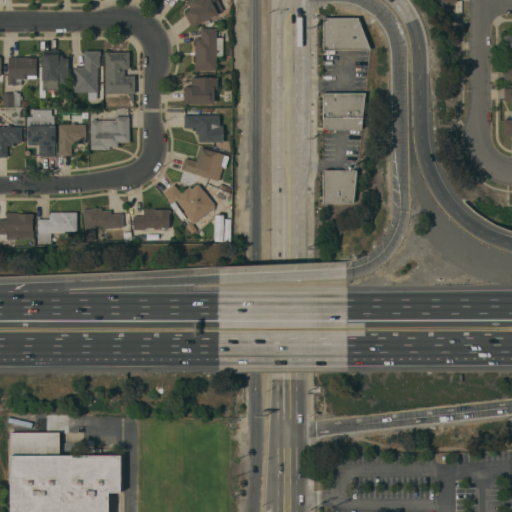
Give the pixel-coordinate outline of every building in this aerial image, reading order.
[(217,0),(223,10),(196,24),(196,25),(191,27),(184,13),(187,12),(187,11),(189,10),(188,8),(190,7),(186,0),(217,0)] [(323,17),(357,17),(369,50),(323,50),(323,19),(323,17)] [(216,37),(222,37),(222,56),(216,56),(216,70),(198,70),(198,71),(195,71),(194,38),(200,38),(200,27),(204,27),(204,28),(216,28),(216,37)] [(511,60),(503,60),(503,35),(511,35),(511,60)] [(68,84),(56,84),(57,90),(41,90),(41,50),(58,50),(58,53),(62,57),(62,58),(68,58),(68,84)] [(83,66),(83,50),(100,50),(100,55),(99,55),(99,67),(97,67),(97,92),(73,92),(74,72),(73,72),(73,66),(83,66)] [(129,51),(129,69),(127,69),(127,75),(134,75),(134,93),(105,93),(104,52),(129,51)] [(7,75),(8,75),(8,57),(27,57),(36,57),(36,78),(21,78),(21,85),(16,85),(16,84),(7,84),(7,75)] [(511,82),(511,64),(503,64),(503,82),(511,82)] [(217,78),(217,88),(213,88),(213,103),(183,103),(183,86),(188,86),(188,83),(191,83),(191,78),(217,78)] [(511,100),(504,100),(503,88),(511,87),(511,100)] [(13,92),(13,91),(17,91),(17,93),(20,93),(20,96),(22,96),(22,100),(20,100),(20,106),(4,106),(4,92),(13,92)] [(361,129),(329,129),(329,132),(322,132),(322,93),(365,93),(361,129)] [(51,109),(51,116),(53,116),(54,156),(41,156),(41,153),(38,153),(38,144),(27,144),(27,116),(32,116),(32,109),(51,109)] [(219,115),(219,125),(223,125),(223,142),(198,142),(198,133),(195,133),(195,127),(184,128),(184,115),(219,115)] [(129,142),(117,142),(117,146),(109,146),(109,149),(91,149),(90,120),(115,120),(115,116),(129,116),(129,142)] [(511,138),(510,138),(510,135),(504,135),(503,119),(511,119),(511,138)] [(70,124),(70,122),(74,122),(74,124),(85,124),(85,140),(84,140),(84,143),(71,142),(71,155),(59,155),(59,143),(58,143),(58,124),(70,124)] [(0,126),(6,126),(6,125),(11,125),(11,126),(21,126),(21,129),(22,129),(22,131),(21,131),(21,136),(22,136),(22,138),(21,138),(21,142),(19,142),(19,144),(13,143),(13,145),(7,145),(7,157),(0,157),(0,126)] [(181,170),(185,158),(196,161),(200,147),(224,154),(223,155),(228,156),(225,168),(222,167),(218,181),(181,170)] [(356,170),(353,202),(323,202),(322,170),(356,170)] [(218,213),(198,230),(184,212),(186,211),(176,199),(171,203),(163,192),(173,184),(181,193),(189,187),(191,189),(197,184),(198,184),(215,205),(213,207),(218,213)] [(98,208),(98,209),(101,208),(101,211),(110,210),(110,214),(122,213),(123,226),(97,229),(97,227),(85,229),(83,210),(98,208)] [(158,227),(158,229),(153,229),(153,227),(144,227),(144,229),(133,229),(133,216),(143,216),(143,208),(155,208),(155,209),(169,209),(169,212),(169,227),(163,227),(163,228),(161,228),(161,227),(158,227)] [(0,219),(7,219),(7,212),(18,212),(18,213),(33,214),(33,217),(32,217),(32,230),(33,230),(33,239),(7,238),(7,240),(0,240),(0,219)] [(76,212),(76,231),(64,231),(64,233),(51,233),(50,243),(38,243),(38,233),(37,233),(38,219),(49,219),(49,215),(50,215),(50,212),(76,212)] [(85,242),(84,230),(95,229),(96,241),(85,242)] [(12,511),(13,432),(62,432),(61,456),(124,456),(124,511),(12,511)]
